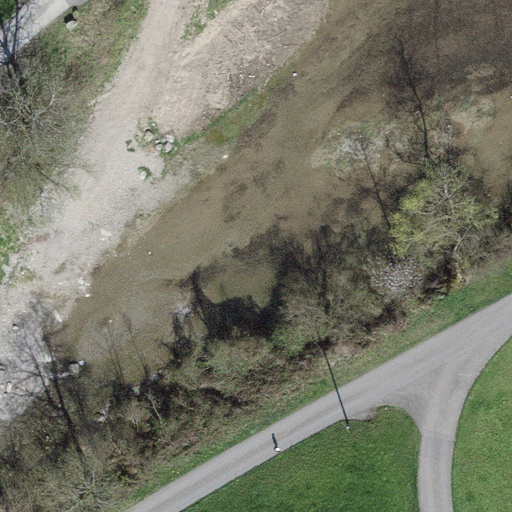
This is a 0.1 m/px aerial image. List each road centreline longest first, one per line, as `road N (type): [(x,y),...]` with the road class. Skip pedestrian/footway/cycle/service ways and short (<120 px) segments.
road 1 (unclassified): [(152,511),(511,325)]
road 2 (track): [(158,0),(109,160)]
